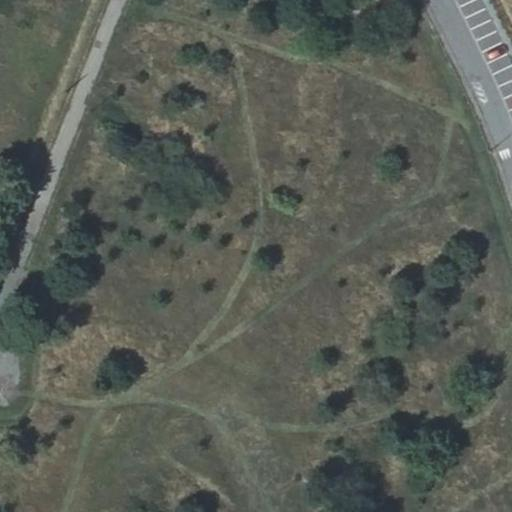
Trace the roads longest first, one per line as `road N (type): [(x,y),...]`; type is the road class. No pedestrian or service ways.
road 1 (residential): [(0,275),(129,0)]
road 2 (residential): [(433,0),(511,173)]
